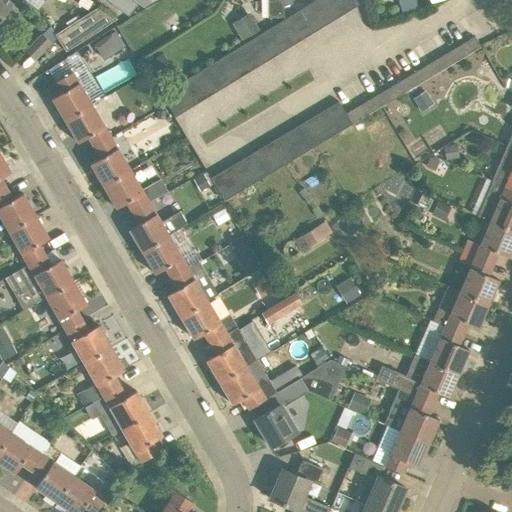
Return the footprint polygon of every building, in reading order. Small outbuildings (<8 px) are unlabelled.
[(19,8),(7,0),(0,0),(0,21),(6,13),(12,18),(19,8)] [(136,4),(130,0),(124,0),(118,9),(127,15),(136,4)] [(266,0),(267,17),(284,17),(283,0),(266,0)] [(314,0),(310,3),(323,25),(334,19),(322,0),(314,0)] [(337,0),(322,0),(334,19),(345,12),(337,0)] [(337,0),(345,12),(356,5),(352,0),(337,0)] [(313,32),(323,25),(310,3),(299,9),(313,32)] [(67,51),(118,18),(100,6),(56,35),(67,51)] [(288,16),(302,38),(313,32),(299,9),(288,16)] [(291,44),(302,38),(288,16),(278,22),(291,44)] [(251,17),(234,27),(242,41),(259,31),(251,17)] [(291,44),(278,22),(267,29),(281,51),(291,44)] [(267,29),(257,35),(270,57),(281,51),(267,29)] [(34,60),(48,46),(51,43),(42,34),(25,51),(34,60)] [(259,64),(270,57),(257,35),(246,42),(259,64)] [(475,37),(346,114),(352,124),(481,47),(475,37)] [(259,64),(246,42),(235,48),(249,70),(259,64)] [(235,48),(225,55),(238,77),(249,70),(235,48)] [(175,70),(164,53),(146,65),(157,82),(175,70)] [(228,83),(238,77),(225,55),(214,61),(228,83)] [(228,83),(214,61),(203,68),(217,90),(228,83)] [(217,90),(203,68),(193,74),(206,96),(217,90)] [(64,121),(93,103),(74,71),(55,82),(61,93),(51,98),(64,121)] [(193,74),(182,81),(195,103),(206,96),(193,74)] [(185,109),(195,103),(182,81),(171,87),(185,109)] [(161,94),(174,116),(185,109),(171,87),(161,94)] [(414,98),(421,111),(433,104),(426,91),(414,98)] [(341,131),(352,124),(346,114),(339,101),(327,108),(341,131)] [(94,147),(112,136),(93,103),(64,121),(78,143),(87,137),(94,147)] [(330,137),(341,131),(327,108),(317,114),(330,137)] [(317,114),(306,121),(320,143),(330,137),(317,114)] [(403,151),(385,118),(343,141),(369,189),(392,177),(384,162),(403,151)] [(309,150),(320,143),(306,121),(296,127),(309,150)] [(296,127),(285,133),(299,156),(309,150),(296,127)] [(288,162),(299,156),(285,133),(274,140),(288,162)] [(103,186),(132,169),(112,136),(94,147),(100,158),(90,164),(103,186)] [(288,162),(274,140),(264,146),(277,168),(288,162)] [(457,144),(443,147),(446,160),(459,158),(457,144)] [(264,146),(253,152),(267,175),(277,168),(264,146)] [(511,148),(507,147),(493,181),(487,178),(486,179),(511,189),(511,148)] [(253,152),(243,158),(256,181),(267,175),(253,152)] [(0,192),(7,188),(1,178),(11,172),(0,153),(0,192)] [(430,156),(426,166),(435,170),(439,160),(430,156)] [(246,187),(256,181),(243,158),(232,165),(246,187)] [(246,187),(232,165),(222,171),(235,194),(246,187)] [(133,213),(151,202),(151,201),(169,191),(161,178),(143,188),(132,169),(103,186),(116,208),(126,202),(133,213)] [(211,178),(224,200),(235,194),(222,171),(211,178)] [(203,174),(194,178),(193,179),(200,191),(210,186),(209,185),(203,174)] [(511,189),(486,179),(472,212),(490,220),(489,221),(511,231),(511,189)] [(0,237),(9,232),(36,216),(23,193),(13,199),(7,188),(0,192),(0,237)] [(443,220),(450,206),(438,200),(431,214),(443,220)] [(180,211),(162,221),(151,202),(133,213),(139,223),(129,229),(142,252),(170,235),(170,234),(187,223),(180,211)] [(27,264),(45,254),(39,243),(48,238),(36,216),(9,232),(27,264)] [(508,257),(511,248),(511,231),(489,221),(480,244),(468,239),(463,251),(493,264),(498,253),(508,257)] [(328,235),(321,224),(303,236),(302,235),(295,240),(305,255),(313,250),(310,247),(328,235)] [(171,279),(189,267),(170,235),(142,252),(155,274),(165,268),(171,279)] [(243,236),(204,257),(217,282),(257,261),(243,236)] [(488,275),(493,264),(463,251),(458,262),(469,267),(459,291),(488,304),(499,280),(488,275)] [(23,310),(46,297),(74,281),(61,259),(51,265),(45,254),(27,264),(28,265),(5,278),(23,310)] [(219,294),(206,272),(199,261),(189,267),(171,279),(177,289),(167,294),(181,317),(209,300),(219,294)] [(254,284),(261,297),(273,290),(266,277),(254,284)] [(345,303),(359,294),(349,277),(335,286),(345,303)] [(77,309),(86,304),(74,281),(46,297),(65,331),(83,320),(77,309)] [(488,304),(459,291),(448,286),(433,321),(445,325),(444,326),(463,334),(468,322),(478,327),(488,304)] [(262,312),(269,324),(303,303),(296,292),(262,312)] [(209,344),(238,327),(231,314),(220,318),(209,300),(181,317),(194,339),(203,333),(209,344)] [(84,364),(112,348),(99,325),(89,330),(83,320),(65,331),(84,364)] [(219,382),(260,358),(257,359),(246,340),(252,337),(245,325),(239,328),(238,327),(209,344),(216,354),(206,360),(219,382)] [(458,345),(463,334),(444,326),(429,360),(415,354),(415,355),(458,374),(469,349),(458,345)] [(0,328),(0,356),(2,361),(17,353),(3,327),(0,328)] [(308,339),(314,336),(310,329),(304,332),(308,339)] [(93,402),(120,386),(114,375),(124,370),(112,348),(84,364),(95,383),(77,394),(84,406),(93,401),(93,402)] [(339,355),(336,362),(346,366),(349,359),(339,355)] [(448,397),(458,374),(415,355),(406,375),(383,366),(378,379),(400,388),(399,390),(415,396),(433,404),(438,392),(448,397)] [(16,367),(22,363),(19,358),(13,362),(16,367)] [(260,402),(276,393),(277,392),(263,370),(266,368),(260,358),(219,382),(232,404),(242,398),(248,409),(260,402)] [(300,378),(308,392),(309,391),(331,401),(346,366),(331,360),(300,378)] [(10,365),(7,363),(3,361),(0,364),(0,376),(2,378),(10,365)] [(284,405),(308,392),(300,378),(277,392),(276,393),(260,402),(266,413),(255,419),(271,447),(299,430),(284,405)] [(121,429),(149,413),(136,391),(126,396),(120,386),(93,402),(112,435),(122,429),(121,429)] [(428,415),(433,404),(415,396),(399,390),(385,423),(400,429),(399,431),(428,443),(439,419),(428,415)] [(360,413),(367,397),(353,392),(347,407),(360,413)] [(152,441),(162,435),(149,413),(121,429),(122,429),(130,443),(121,448),(132,467),(159,452),(152,441)] [(0,449),(12,432),(0,423),(0,449)] [(346,448),(352,433),(338,426),(331,441),(346,448)] [(418,467),(428,443),(399,431),(390,454),(385,466),(403,474),(408,462),(418,467)] [(31,471),(49,445),(50,444),(39,436),(32,445),(12,432),(0,449),(0,463),(15,473),(21,464),(31,471)] [(62,453),(49,445),(31,471),(41,478),(35,487),(56,502),(75,474),(56,461),(62,453)] [(395,511),(406,488),(379,476),(384,464),(356,453),(350,467),(369,475),(363,488),(370,490),(364,504),(381,511),(395,511)] [(323,469),(320,468),(302,460),(296,475),(282,469),(269,499),(297,510),(296,511),(329,511),(331,508),(306,498),(312,482),(317,483),(323,469)] [(127,470),(123,464),(114,469),(118,475),(127,470)] [(91,511),(95,511),(105,497),(107,495),(75,474),(56,502),(71,511),(80,511),(84,507),(91,511)] [(161,511),(185,511),(192,502),(176,491),(161,511)]
